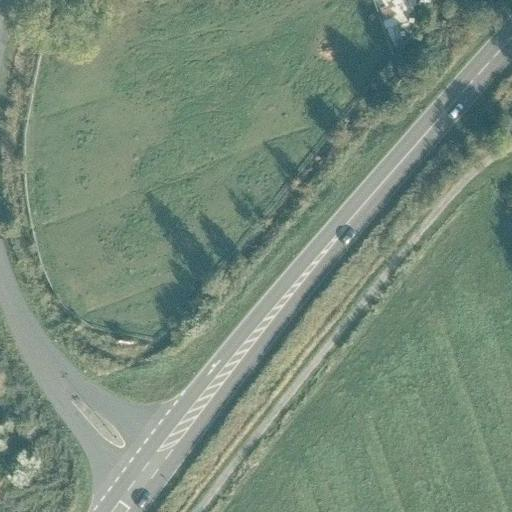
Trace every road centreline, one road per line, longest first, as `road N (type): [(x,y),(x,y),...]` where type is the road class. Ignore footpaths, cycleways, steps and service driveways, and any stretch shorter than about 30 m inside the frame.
road 1 (primary): [(161,453),(511,36)]
road 2 (residential): [(49,365),(92,438),(139,486)]
road 3 (residential): [(161,453),(49,365)]
